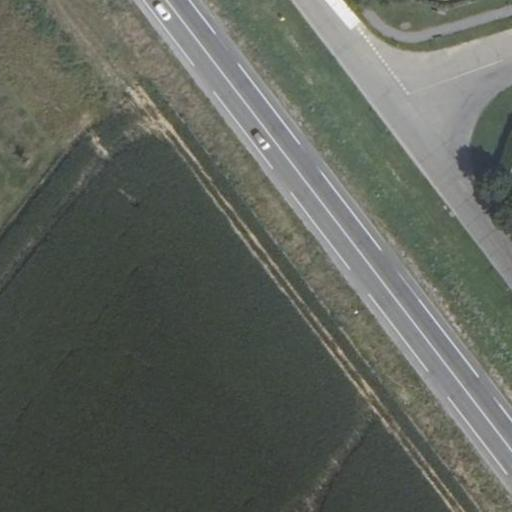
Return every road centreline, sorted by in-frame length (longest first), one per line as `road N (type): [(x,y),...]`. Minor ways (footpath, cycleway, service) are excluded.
road 1 (primary): [(153,0),(511,468)]
road 2 (primary): [(511,423),(189,0)]
road 3 (unclassified): [(511,268),(386,100)]
road 4 (unclassified): [(511,62),(386,100)]
road 5 (unclassified): [(386,100),(309,0)]
